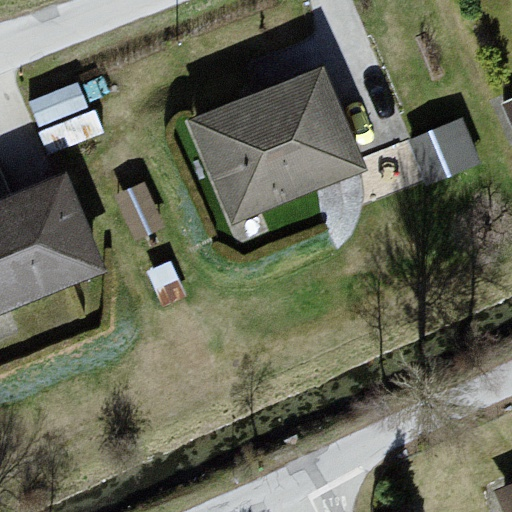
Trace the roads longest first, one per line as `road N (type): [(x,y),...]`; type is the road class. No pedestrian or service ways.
road 1 (residential): [(511,390),(295,489)]
road 2 (unknown): [(332,0),(398,153)]
road 3 (unclassified): [(0,57),(139,0)]
